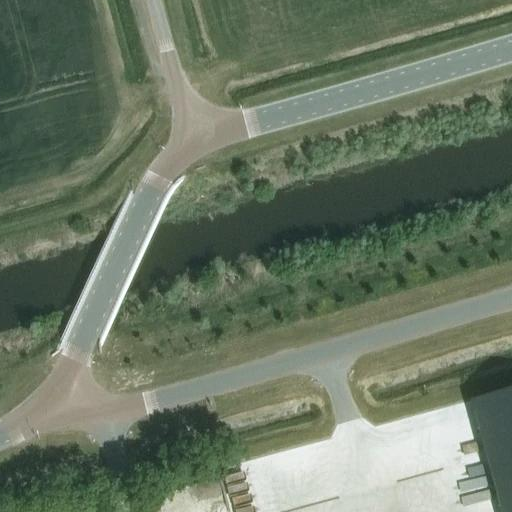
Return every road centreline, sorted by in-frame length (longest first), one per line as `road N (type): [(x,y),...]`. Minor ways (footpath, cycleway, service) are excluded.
road 1 (unclassified): [(69,418),(105,415),(511,297)]
road 2 (unclassified): [(511,46),(196,141)]
road 3 (unclassified): [(196,141),(154,182),(71,358),(64,384),(69,418)]
road 4 (unclassified): [(155,0),(196,141)]
